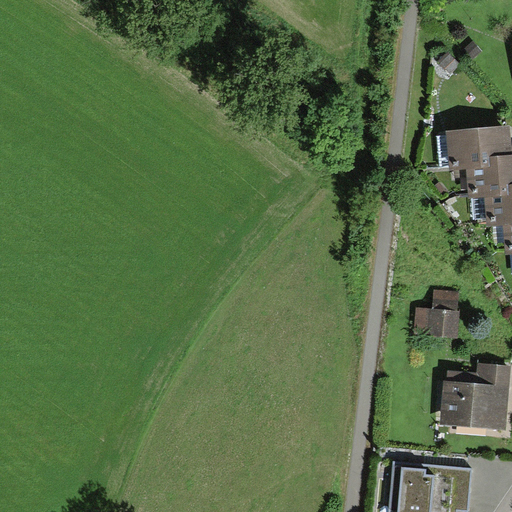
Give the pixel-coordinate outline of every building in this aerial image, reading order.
[(483,53),(473,43),(464,52),(473,62),(483,53)] [(461,67),(448,54),(438,64),(451,77),(461,67)] [(511,149),(510,131),(446,137),(449,177),(467,175),(490,174),(489,163),(511,161),(511,149)] [(490,174),(467,175),(469,204),(484,203),(507,201),(506,191),(511,190),(511,161),(489,163),(490,174)] [(507,201),(484,203),(487,233),(505,232),(511,231),(511,190),(506,191),(507,201)] [(414,337),(458,341),(460,315),(458,315),(460,293),(434,291),(432,311),(416,310),(414,337)] [(446,373),(442,428),(507,433),(511,369),(478,366),(477,376),(446,373)] [(473,463),(393,457),(388,511),(457,511),(458,507),(470,508),(473,463)]
